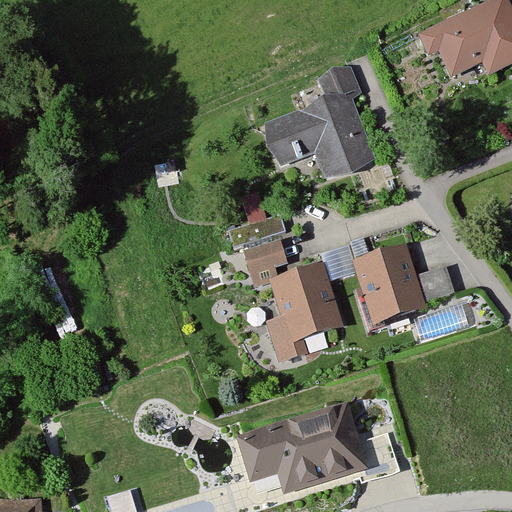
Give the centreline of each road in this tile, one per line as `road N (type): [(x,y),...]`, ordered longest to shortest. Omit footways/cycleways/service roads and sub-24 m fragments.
road 1 (unknown): [(423,192),(268,259)]
road 2 (residential): [(423,192),(511,314)]
road 3 (residential): [(362,60),(423,192)]
road 4 (residential): [(392,511),(511,502)]
